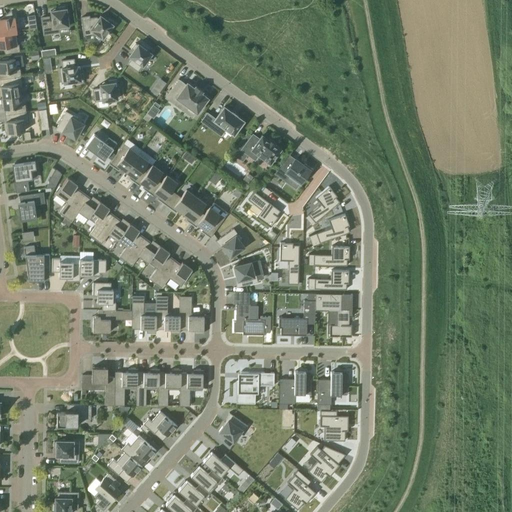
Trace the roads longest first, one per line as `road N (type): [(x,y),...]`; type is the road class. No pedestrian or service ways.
road 1 (residential): [(101,0),(351,179),(369,226),(367,353)]
road 2 (residential): [(0,152),(43,149),(68,157),(201,252),(215,280),(216,351)]
road 3 (residential): [(216,351),(215,397),(123,511)]
road 4 (residential): [(367,353),(360,461),(320,511)]
road 5 (residential): [(216,351),(367,353)]
road 6 (residential): [(76,349),(216,351)]
road 7 (residential): [(27,511),(29,384)]
road 8 (residential): [(76,349),(74,299),(3,297)]
